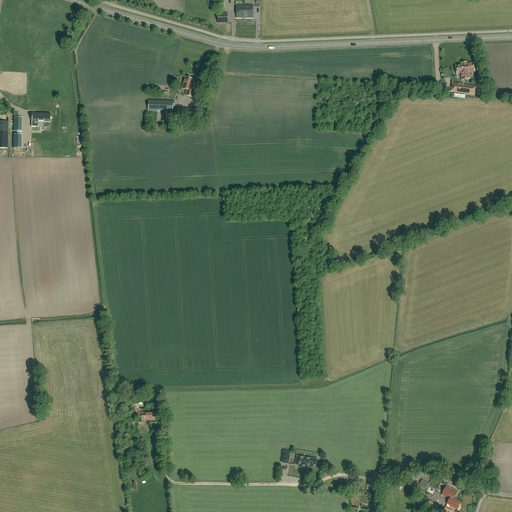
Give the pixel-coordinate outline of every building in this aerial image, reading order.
[(237,18),(242,18),(244,18),(253,18),(253,6),(237,6),(237,12),(236,12),(236,15),(237,16),(237,18)] [(227,14),(218,14),(218,23),(227,23),(227,14)] [(473,63),(466,64),(462,64),(462,65),(456,66),(456,70),(455,71),(456,73),(457,73),(457,74),(461,73),(462,80),(469,79),(468,72),(474,71),(474,70),(475,69),(475,67),(474,66),(473,63)] [(193,80),(192,79),(192,78),(189,78),(188,78),(185,78),(182,89),(187,90),(185,96),(193,98),(196,87),(191,85),(193,80)] [(463,86),(463,84),(459,84),(459,85),(453,84),(452,92),(474,95),(475,87),(463,86)] [(167,111),(172,112),(173,106),(173,105),(167,105),(168,101),(149,101),(148,111),(157,111),(158,111),(167,111)] [(198,119),(199,110),(178,110),(178,119),(198,119)] [(49,121),(49,113),(32,113),(32,121),(49,121)] [(138,416),(142,416),(142,421),(158,420),(157,412),(138,413),(138,416)] [(290,452),(284,451),(282,463),(288,464),(290,452)] [(300,467),(303,468),(308,469),(308,466),(313,467),(313,464),(314,464),(315,464),(316,463),(316,462),(316,461),(315,460),(314,459),(297,456),(296,464),(300,465),(300,467)] [(451,497),(454,498),(457,492),(447,486),(442,495),(449,499),(450,498),(451,498),(451,497)] [(457,509),(461,502),(454,498),(451,497),(451,498),(450,498),(449,499),(450,499),(447,504),(457,509)] [(429,501),(425,509),(430,511),(435,511),(438,506),(429,501)]
